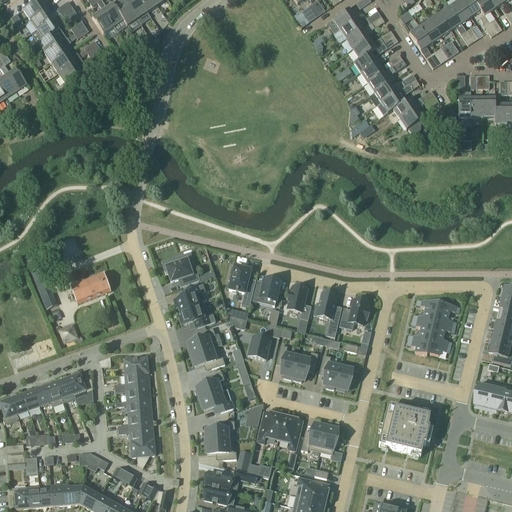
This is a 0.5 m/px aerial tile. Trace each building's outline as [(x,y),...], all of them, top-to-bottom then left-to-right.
[(40,0),(39,1),(22,12),(30,23),(47,12),(43,6),(50,2),(52,0),(40,0)] [(97,6),(93,0),(85,0),(92,9),(97,6)] [(102,13),(113,29),(122,24),(122,23),(115,11),(112,6),(106,10),(101,3),(102,2),(100,0),(93,0),(97,6),(102,13)] [(122,24),(126,29),(137,22),(122,0),(114,0),(120,8),(115,11),(122,23),(122,24)] [(147,15),(136,0),(131,0),(130,1),(129,0),(122,0),(137,22),(147,15)] [(157,8),(151,0),(136,0),(147,15),(157,8)] [(167,2),(165,0),(151,0),(157,8),(167,2)] [(359,12),(370,5),(367,0),(365,0),(356,7),(359,12)] [(411,0),(404,5),(407,9),(414,5),(411,0)] [(471,2),(472,1),(471,0),(462,0),(458,3),(470,20),(479,13),(471,2)] [(488,15),(493,12),(485,0),(473,0),(472,1),(471,2),(479,13),(482,19),(483,19),(495,37),(501,33),(494,22),(493,22),(490,17),(489,18),(488,15)] [(485,0),(493,12),(503,5),(499,0),(485,0)] [(312,7),(319,18),(324,14),(317,3),(312,7)] [(460,26),(470,20),(458,3),(448,10),(460,26)] [(67,4),(56,11),(60,17),(71,10),(67,4)] [(414,6),(403,13),(407,18),(418,11),(414,6)] [(312,7),(307,10),(314,21),(319,18),(312,7)] [(53,22),(36,33),(42,42),(42,43),(54,35),(55,35),(60,32),(56,26),(63,21),(64,22),(75,15),(71,10),(60,17),(53,22)] [(465,34),(460,26),(448,10),(438,16),(450,33),(456,29),(457,31),(456,32),(467,48),(472,45),(465,34)] [(338,33),(355,22),(348,11),(331,23),(338,33)] [(47,12),(30,23),(36,33),(53,22),(47,12)] [(91,19),(91,20),(102,37),(113,29),(102,13),(91,19)] [(511,18),(508,13),(503,16),(510,27),(511,25),(511,18)] [(369,27),(380,19),(377,14),(366,22),(369,27)] [(440,40),(450,33),(438,16),(428,23),(440,40)] [(300,20),(305,27),(309,25),(304,17),(300,20)] [(355,22),(338,33),(345,43),(362,32),(359,28),(362,26),(358,19),(354,21),(355,22)] [(373,32),(384,25),(380,19),(369,27),(373,32)] [(490,40),(495,37),(483,19),(482,19),(483,19),(480,21),(483,29),(490,40)] [(430,46),(440,40),(428,23),(419,30),(430,46)] [(74,37),(85,30),(81,24),(70,31),(74,37)] [(362,32),(345,43),(351,53),(368,41),(365,36),(366,35),(367,36),(373,32),(369,27),(362,32)] [(77,42),(88,35),(85,30),(74,37),(77,42)] [(408,37),(424,61),(430,58),(426,52),(425,52),(424,50),(430,46),(419,30),(408,37)] [(465,34),(472,45),(478,41),(470,31),(465,34)] [(368,41),(351,53),(357,62),(358,63),(369,55),(370,56),(376,52),(375,51),(382,47),(393,39),(390,34),(379,41),(372,46),(368,41)] [(42,42),(37,46),(44,57),(67,42),(67,41),(61,45),(55,35),(54,35),(42,43),(42,42)] [(357,62),(352,66),(359,77),(376,65),(373,60),(386,52),(392,48),(397,45),(393,39),(382,47),(375,51),(376,52),(370,56),(369,55),(358,63),(357,62)] [(67,42),(44,57),(51,67),(71,53),(67,47),(70,45),(67,42)] [(87,57),(98,50),(94,44),(83,51),(87,57)] [(445,48),(452,58),(458,55),(451,44),(445,48)] [(445,48),(440,51),(447,62),(452,58),(445,48)] [(90,62),(101,55),(98,50),(87,57),(90,62)] [(57,77),(80,61),(77,57),(75,58),(71,53),(51,67),(57,77)] [(391,70),(401,63),(398,58),(387,65),(391,70)] [(430,58),(424,61),(432,72),(437,68),(430,58)] [(0,60),(0,71),(4,78),(16,94),(26,87),(15,71),(9,75),(4,68),(5,68),(0,60)] [(80,61),(57,77),(64,87),(66,86),(67,88),(73,84),(71,82),(81,76),(77,69),(83,65),(80,61)] [(373,96),(390,85),(394,83),(391,78),(405,68),(401,63),(391,70),(383,75),(366,87),(373,96)] [(366,87),(383,75),(376,65),(359,77),(366,87)] [(347,71),(334,80),(337,84),(350,75),(347,71)] [(401,86),(398,88),(401,92),(404,90),(415,83),(411,77),(401,85),(401,86)] [(4,78),(0,80),(0,92),(6,101),(16,94),(4,78)] [(464,79),(457,79),(457,92),(457,121),(470,121),(469,100),(469,96),(464,96),(464,92),(464,79)] [(380,107),(376,109),(382,119),(386,116),(386,117),(392,113),(392,112),(403,105),(403,104),(400,100),(402,99),(402,100),(412,93),(419,88),(415,83),(404,90),(401,92),(397,95),(380,107)] [(397,95),(396,95),(390,85),(373,96),(380,107),(397,95)] [(403,105),(392,112),(392,113),(399,122),(416,111),(423,106),(434,99),(430,94),(425,97),(419,101),(414,105),(414,106),(413,107),(412,106),(408,100),(403,104),(403,105)] [(426,112),(437,104),(434,99),(423,106),(426,112)] [(470,121),(482,121),(481,100),(469,100),(470,121)] [(493,107),(494,107),(494,100),(481,100),(482,121),(493,121),(493,107)] [(493,127),(506,127),(505,107),(494,107),(493,107),(493,121),(493,127)] [(419,132),(419,128),(417,125),(422,121),(416,111),(399,122),(406,133),(408,131),(410,134),(413,136),(417,135),(419,132)] [(351,140),(368,128),(363,122),(350,131),(351,140)] [(37,259),(26,264),(45,312),(57,308),(50,290),(53,288),(46,268),(41,270),(37,259)] [(173,262),(161,266),(164,274),(166,274),(170,285),(182,281),(184,287),(180,289),(198,283),(195,274),(193,267),(188,269),(186,263),(174,267),(173,262)] [(248,282),(247,282),(249,273),(234,269),(232,278),(230,284),(228,293),(235,294),(235,295),(237,295),(243,296),(240,308),(249,310),(253,290),(246,288),(248,282)] [(109,294),(102,276),(70,288),(77,307),(109,294)] [(252,304),(274,309),(279,286),(268,283),(267,286),(263,286),(261,292),(255,291),(252,304)] [(178,312),(179,316),(204,308),(200,296),(204,295),(202,287),(185,293),(187,300),(173,304),(175,313),(178,312)] [(289,297),(287,305),(288,305),(287,313),(300,316),(299,322),(307,324),(310,310),(303,308),(306,293),(292,289),(290,297),(289,297)] [(503,291),(500,303),(511,305),(511,290),(511,292),(503,291)] [(329,323),(327,331),(336,333),(334,341),(330,340),(334,341),(336,333),(339,318),(332,316),(336,300),(321,296),(318,309),(316,309),(314,317),(316,318),(316,319),(329,323)] [(435,316),(438,306),(437,305),(437,308),(416,303),(415,309),(424,311),(423,316),(435,318),(435,316)] [(511,305),(500,303),(498,313),(511,316),(511,305)] [(367,307),(353,304),(350,317),(342,315),(339,330),(351,333),(353,326),(362,328),(363,321),(366,321),(367,315),(365,314),(367,307)] [(459,311),(438,306),(435,316),(447,319),(448,314),(458,316),(459,311)] [(207,319),(204,308),(179,316),(180,320),(178,321),(181,329),(195,324),(197,331),(214,325),(212,318),(207,319)] [(511,327),(511,316),(498,313),(495,324),(511,327)] [(433,326),(435,318),(423,316),(422,320),(413,318),(412,323),(433,328),(433,326)] [(446,323),(447,319),(435,316),(435,318),(433,326),(454,331),(455,326),(446,323)] [(431,336),(433,328),(412,323),(410,329),(420,331),(419,335),(430,338),(431,336)] [(511,339),(511,337),(511,327),(495,324),(493,334),(511,339)] [(453,336),(454,331),(433,326),(433,328),(431,336),(443,339),(444,334),(453,336)] [(190,358),(191,359),(216,350),(215,350),(213,351),(210,340),(214,339),(212,332),(199,336),(201,342),(187,347),(188,350),(186,350),(188,358),(190,358)] [(509,349),(511,339),(493,334),(491,345),(509,349)] [(429,346),(430,338),(419,335),(417,340),(408,338),(407,343),(428,348),(429,346)] [(441,343),(443,339),(431,336),(430,338),(429,346),(450,351),(451,345),(441,343)] [(252,340),(247,359),(265,363),(270,344),(252,340)] [(425,359),(428,348),(407,343),(406,348),(415,351),(414,356),(425,359)] [(506,361),(509,349),(491,345),(488,357),(506,361)] [(448,356),(450,351),(429,346),(428,348),(425,359),(426,359),(427,356),(438,359),(439,354),(448,356)] [(357,350),(345,347),(343,354),(355,357),(357,350)] [(292,381),(297,358),(285,355),(286,350),(280,349),(277,362),(283,363),(280,378),(283,379),(282,381),(290,383),(290,381),(292,381)] [(219,361),(216,350),(191,359),(195,371),(209,366),(211,372),(224,368),(222,361),(219,361)] [(309,360),(297,358),(292,381),(293,381),(292,383),(300,385),(301,383),(304,384),(307,369),(314,371),(317,357),(310,356),(309,360)] [(243,364),(241,357),(233,360),(236,367),(243,365),(243,364)] [(335,391),(340,368),(329,365),(330,360),(323,359),(319,372),(326,373),(322,388),(325,389),(325,391),(333,393),(333,391),(335,391)] [(98,364),(100,370),(110,370),(109,360),(98,364)] [(124,377),(147,375),(146,361),(123,363),(124,377)] [(340,368),(335,391),(347,394),(347,392),(349,392),(351,386),(349,386),(352,373),(340,370),(340,368)] [(147,375),(124,377),(125,391),(148,389),(147,375)] [(199,401),(199,403),(222,395),(222,394),(218,384),(223,382),(221,375),(208,380),(210,386),(195,391),(196,394),(195,394),(197,402),(199,401)] [(67,382),(74,402),(86,398),(85,396),(92,393),(91,380),(80,381),(79,378),(67,382)] [(250,386),(247,378),(240,381),(243,388),(250,386)] [(67,382),(56,386),(63,406),(74,402),(67,382)] [(484,411),(490,385),(488,390),(477,387),(472,408),(484,411)] [(496,413),(502,388),(490,385),(484,411),(496,413)] [(52,410),(63,406),(56,386),(44,390),(52,410)] [(255,400),(250,386),(243,388),(248,403),(255,400)] [(508,416),(511,397),(511,390),(502,388),(496,413),(508,416)] [(149,403),(148,389),(125,391),(126,405),(149,403)] [(50,406),(52,410),(44,390),(33,394),(39,410),(50,406)] [(227,393),(222,394),(222,395),(199,403),(203,414),(218,410),(220,416),(233,412),(230,405),(227,393)] [(27,414),(39,410),(33,394),(22,398),(27,414)] [(16,418),(27,414),(22,398),(10,402),(18,423),(18,422),(16,418)] [(4,428),(18,423),(10,402),(0,406),(0,410),(3,419),(1,420),(4,428)] [(126,405),(128,419),(150,417),(149,403),(126,405)] [(248,412),(245,428),(257,431),(262,408),(248,412)] [(426,431),(429,420),(387,410),(378,449),(420,459),(422,448),(425,449),(429,432),(426,431)] [(129,432),(151,430),(150,417),(128,419),(129,432)] [(282,420),(269,417),(266,430),(260,429),(256,445),(263,447),(265,440),(277,443),(282,420)] [(296,423),(282,420),(277,443),(289,446),(288,453),(295,455),(299,438),(293,437),(296,423)] [(206,444),(206,446),(232,444),(231,432),(234,431),(233,425),(220,425),(220,432),(205,433),(205,436),(203,436),(204,444),(206,444)] [(319,456),(325,430),(324,430),(324,428),(317,426),(316,428),(313,427),(310,442),(303,440),(300,454),(307,455),(307,453),(319,456)] [(326,430),(325,430),(319,456),(331,459),(336,441),(337,441),(339,435),(337,435),(337,433),(334,432),(335,430),(327,428),(326,430)] [(151,430),(129,432),(130,446),(152,444),(151,430)] [(152,444),(130,446),(131,460),(138,460),(139,464),(136,468),(142,471),(149,459),(154,458),(152,444)] [(233,456),(232,444),(206,446),(206,458),(222,457),(222,464),(236,463),(235,455),(233,456)] [(22,448),(5,449),(6,456),(23,454),(22,448)] [(248,467),(251,456),(239,454),(235,473),(236,474),(246,476),(248,467)] [(79,469),(87,468),(89,456),(78,457),(79,469)] [(89,456),(87,468),(86,471),(94,475),(101,463),(89,456)] [(24,466),(23,462),(23,457),(6,459),(7,467),(24,466)] [(268,481),(271,471),(259,468),(259,469),(248,467),(246,476),(255,478),(268,481)] [(315,473),(314,479),(326,482),(327,476),(315,473)] [(236,474),(234,482),(253,486),(255,478),(246,476),(236,474)] [(229,486),(230,480),(208,475),(204,489),(229,494),(235,496),(235,495),(227,493),(228,488),(229,488),(229,486)] [(297,488),(295,499),(324,506),(327,494),(313,491),(314,485),(298,481),(296,488),(297,488)] [(52,509),(63,508),(62,487),(50,488),(52,509)] [(62,487),(63,508),(78,507),(82,490),(68,491),(67,487),(62,487)] [(40,510),(52,509),(50,488),(49,488),(50,493),(38,494),(40,510)] [(26,490),(28,511),(40,510),(38,494),(38,489),(26,490)] [(228,500),(229,494),(204,489),(206,490),(203,503),(226,508),(227,502),(228,502),(228,500)] [(15,511),(21,511),(28,511),(26,490),(11,491),(12,500),(14,499),(15,511)] [(87,511),(92,511),(99,500),(82,490),(78,507),(87,511)] [(165,511),(168,496),(157,494),(153,501),(160,504),(159,511),(162,511),(165,511)] [(322,511),(324,506),(295,499),(292,511),(296,511),(322,511)] [(105,511),(112,501),(109,505),(99,500),(92,511),(105,511)] [(119,511),(122,507),(112,501),(105,511),(119,511)]
